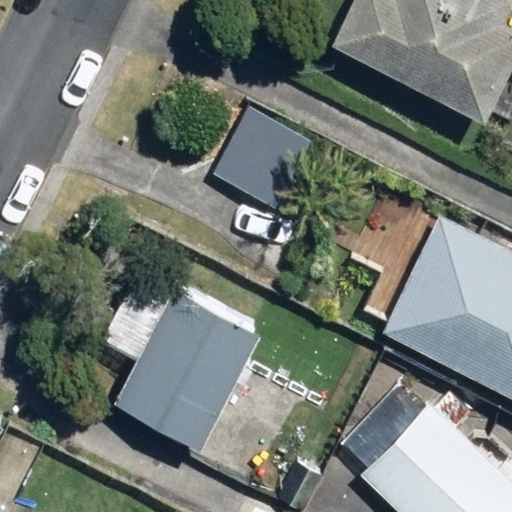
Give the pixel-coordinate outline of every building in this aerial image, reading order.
[(511,0),(359,0),(346,37),(502,96),(511,70),(511,0)] [(222,160),(285,194),(316,135),(253,101),(222,160)] [(511,238),(448,209),(396,321),(511,374),(511,238)] [(137,378),(222,423),(281,315),(196,269),(137,378)] [(375,471),(420,511),(511,511),(511,460),(442,397),(375,471)]
